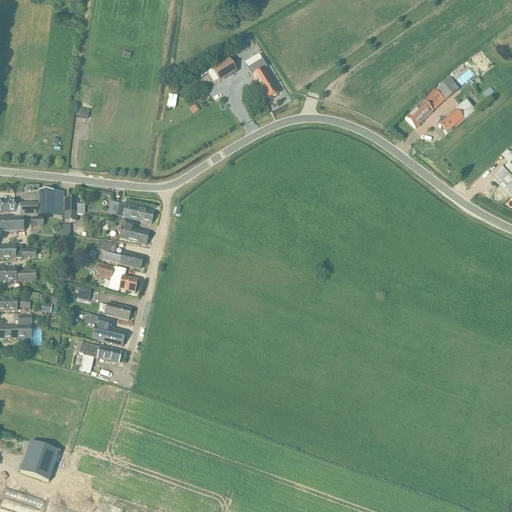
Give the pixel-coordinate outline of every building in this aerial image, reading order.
[(219,83),(237,73),(228,59),(211,70),(219,83)] [(262,60),(247,69),(252,76),(267,101),(278,94),(263,70),(267,68),(262,60)] [(212,85),(206,76),(189,88),(195,96),(212,85)] [(436,90),(445,101),(458,90),(449,79),(436,90)] [(405,120),(414,129),(432,112),(444,101),(434,90),(422,102),(423,102),(405,120)] [(173,108),(176,96),(168,94),(166,106),(173,108)] [(438,126),(445,134),(463,119),(464,121),(474,112),(466,102),(438,126)] [(88,119),(89,111),(81,109),(79,118),(88,119)] [(495,177),(511,194),(511,151),(509,154),(511,158),(511,163),(509,166),(508,165),(495,177)] [(38,217),(63,218),(63,192),(38,192),(38,203),(19,204),(19,205),(15,205),(14,201),(0,201),(0,213),(15,213),(15,217),(19,217),(38,217)] [(64,213),(77,215),(77,199),(64,199),(64,213)] [(123,219),(150,225),(153,213),(126,207),(126,206),(118,204),(115,217),(123,219)] [(77,215),(64,213),(64,223),(77,223),(77,215)] [(23,219),(0,219),(0,232),(23,232),(23,219)] [(43,219),(30,219),(30,227),(43,227),(43,219)] [(119,239),(146,246),(149,234),(135,231),(137,223),(123,220),(119,239)] [(117,244),(98,241),(96,251),(115,254),(117,244)] [(36,248),(15,248),(15,247),(0,247),(0,259),(15,260),(22,259),(22,258),(30,258),(30,260),(36,260),(36,248)] [(121,258),(106,254),(104,254),(102,261),(120,265),(140,270),(143,259),(122,254),(121,258)] [(118,290),(135,294),(138,282),(121,278),(122,276),(113,273),(114,268),(100,265),(98,278),(110,281),(107,290),(118,293),(118,290)] [(0,270),(0,282),(36,282),(35,272),(26,272),(26,271),(15,271),(15,270),(0,270)] [(91,291),(79,288),(76,299),(88,302),(91,291)] [(57,307),(62,300),(55,295),(50,302),(57,307)] [(0,299),(0,312),(17,312),(16,308),(30,310),(31,301),(16,299),(0,299)] [(109,318),(128,322),(131,310),(107,304),(104,316),(109,318)] [(31,327),(31,316),(18,317),(18,327),(31,327)] [(92,340),(122,348),(124,333),(113,331),(115,323),(88,317),(87,322),(86,325),(95,328),(92,340)] [(30,340),(30,347),(42,347),(41,327),(29,327),(18,328),(0,328),(0,340),(17,340),(30,340)] [(97,360),(118,365),(121,353),(78,343),(75,354),(83,356),(82,357),(97,360)] [(10,348),(10,356),(16,356),(16,355),(18,355),(17,349),(15,349),(15,348),(10,348)] [(31,443),(20,473),(48,483),(59,453),(31,443)] [(5,487),(0,503),(0,511),(40,511),(45,499),(5,487)] [(97,497),(92,511),(124,511),(126,506),(97,497)]
